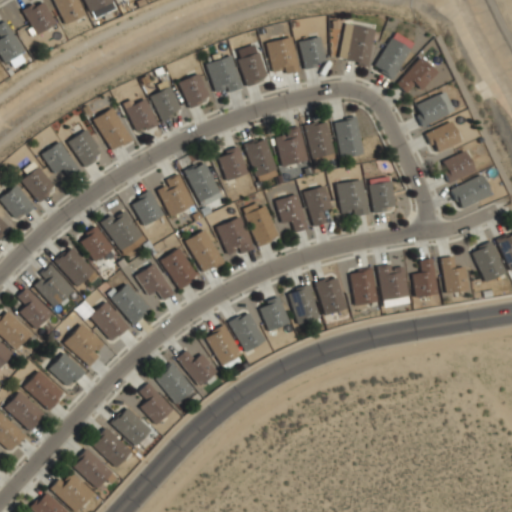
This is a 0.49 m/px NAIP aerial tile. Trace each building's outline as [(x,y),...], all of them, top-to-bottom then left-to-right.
[(33,34),(53,23),(40,0),(38,0),(20,10),(33,34)] [(52,0),(59,23),(81,17),(76,0),(52,0)] [(81,0),(86,12),(110,2),(109,0),(81,0)] [(0,58),(3,63),(7,60),(11,67),(25,59),(1,20),(0,21),(0,58)] [(365,64),(372,28),(343,22),(335,58),(365,64)] [(371,67),(391,78),(411,42),(391,31),(371,67)] [(324,63),(316,35),(295,41),(303,69),(324,63)] [(269,71),(282,68),(283,73),(296,70),(290,36),(263,42),(269,71)] [(264,77),(256,51),(235,58),(243,84),(264,77)] [(203,63),(212,92),(224,88),(225,92),(239,88),(229,55),(203,63)] [(418,89),(435,71),(418,56),(393,83),(403,92),(412,83),(418,89)] [(175,81),(187,108),(207,99),(196,73),(175,81)] [(178,110),(167,85),(147,95),(159,119),(178,110)] [(419,126),(451,111),(442,91),(412,104),(417,114),(414,115),(419,126)] [(130,103),(128,99),(121,102),(133,132),(154,123),(143,98),(130,103)] [(90,118),(109,151),(128,139),(110,107),(90,118)] [(330,121),(339,158),(361,152),(351,115),(330,121)] [(330,154),(324,118),(302,122),(308,158),(330,154)] [(433,152),(458,141),(448,120),(423,132),(433,152)] [(280,165),(305,159),(296,126),(271,133),(280,165)] [(80,167),(99,156),(84,129),(66,139),(80,167)] [(241,143),(251,175),(273,169),(263,136),(241,143)] [(37,152),(51,173),(60,167),(66,176),(76,169),(57,139),(37,152)] [(214,153),(224,180),(244,172),(234,145),(214,153)] [(445,182),(472,170),(463,150),(439,160),(444,170),(441,172),(445,182)] [(181,170),(197,205),(218,195),(201,161),(181,170)] [(18,180),(37,202),(53,188),(34,165),(18,180)] [(152,184),(167,215),(190,204),(176,173),(152,184)] [(447,188),(457,208),(488,193),(478,173),(447,188)] [(371,212),(393,207),(387,175),(364,180),(371,212)] [(365,213),(359,178),(334,182),(338,211),(347,209),(348,215),(365,213)] [(0,202),(14,219),(30,205),(13,184),(0,194),(0,202)] [(328,209),(322,185),(301,190),(310,225),(321,223),(318,212),(328,209)] [(160,214),(147,189),(126,199),(139,224),(160,214)] [(278,223),(290,220),(292,230),(302,228),(295,193),(274,197),(278,223)] [(239,208),(254,245),(275,236),(260,199),(239,208)] [(97,222),(119,251),(140,235),(118,207),(97,222)] [(213,224),(225,255),(249,246),(238,215),(213,224)] [(75,237),(90,262),(109,250),(94,226),(75,237)] [(182,239),(201,272),(220,261),(200,228),(182,239)] [(507,270),(511,268),(511,231),(494,239),(507,270)] [(503,272),(489,241),(468,250),(482,281),(503,272)] [(74,285),(90,269),(67,246),(51,262),(74,285)] [(175,287),(194,275),(176,246),(157,258),(175,287)] [(462,266),(452,267),(451,255),(439,257),(442,293),(465,290),(462,266)] [(413,297),(435,293),(429,257),(417,259),(418,272),(409,273),(413,297)] [(170,291),(150,262),(132,274),(146,294),(154,289),(160,298),(170,291)] [(380,300),(406,295),(401,265),(389,267),(388,263),(374,266),(380,300)] [(28,282),(52,306),(70,288),(46,264),(28,282)] [(346,271),(351,305),(374,302),(369,268),(346,271)] [(313,280),(320,314),(342,309),(334,275),(313,280)] [(130,323),(146,309),(123,281),(106,296),(130,323)] [(284,292),(295,324),(317,316),(306,284),(284,292)] [(31,328),(48,312),(23,286),(13,295),(21,304),(15,310),(31,328)] [(255,305),(266,331),(287,322),(276,297),(255,305)] [(109,341),(125,325),(101,300),(85,316),(109,341)] [(28,333),(3,308),(0,311),(0,337),(12,349),(28,333)] [(242,351),(262,340),(245,311),(226,322),(242,351)] [(60,341),(84,365),(103,346),(79,322),(60,341)] [(202,336),(218,365),(238,354),(222,324),(202,336)] [(0,362),(9,353),(0,344),(0,362)] [(199,352),(191,358),(184,349),(173,357),(195,385),(214,371),(199,352)] [(44,367),(65,388),(81,372),(60,351),(44,367)] [(152,377),(173,403),(190,389),(170,363),(152,377)] [(20,386),(45,410),(61,394),(36,369),(20,386)] [(137,406),(153,424),(170,408),(145,381),(135,391),(144,400),(137,406)] [(25,430),(41,415),(16,390),(1,406),(25,430)] [(133,445),(148,429),(124,406),(109,422),(133,445)] [(0,444),(7,451),(22,436),(0,413),(0,444)] [(89,444),(114,467),(129,450),(104,427),(89,444)] [(108,482),(114,476),(85,448),(69,465),(94,488),(103,478),(108,482)] [(59,481),(56,478),(47,487),(72,511),(91,492),(69,471),(59,481)] [(66,511),(44,490),(28,507),(32,511),(66,511)]
